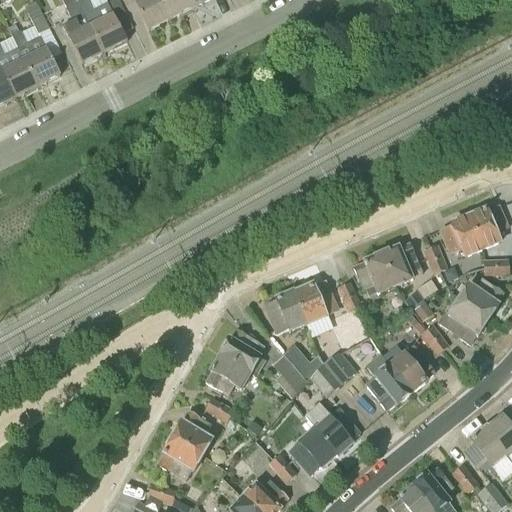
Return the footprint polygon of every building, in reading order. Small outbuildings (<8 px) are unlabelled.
[(81,67),(104,55),(82,12),(75,0),(65,0),(61,2),(73,23),(61,29),(81,67)] [(75,0),(82,12),(104,55),(126,43),(106,6),(92,13),(84,0),(75,0)] [(147,33),(171,21),(159,0),(133,0),(135,4),(133,5),(147,33)] [(159,0),(171,21),(192,10),(187,0),(159,0)] [(187,0),(192,10),(211,0),(187,0)] [(37,36),(49,30),(38,8),(26,14),(37,36)] [(17,50),(37,89),(59,78),(40,40),(26,47),(15,27),(7,31),(11,39),(17,50)] [(37,89),(17,50),(3,57),(0,50),(0,70),(15,100),(37,89)] [(0,108),(15,100),(0,70),(0,108)] [(483,252),(483,253),(500,246),(496,237),(508,232),(497,209),(487,214),(486,212),(469,219),(483,252)] [(464,261),(483,253),(483,252),(469,219),(451,227),(452,229),(441,234),(451,257),(461,253),(464,261)] [(395,289),(396,292),(415,284),(413,281),(422,277),(409,247),(399,251),(399,250),(381,257),(395,289)] [(429,266),(442,261),(437,249),(424,254),(429,266)] [(377,300),(396,292),(395,289),(381,257),(363,265),(364,266),(354,271),(364,295),(373,291),(377,300)] [(442,261),(429,266),(434,277),(446,272),(442,261)] [(496,265),(497,278),(510,278),(509,264),(496,265)] [(484,279),(497,278),(496,265),(484,265),(484,279)] [(447,285),(458,281),(454,270),(443,274),(447,285)] [(458,305),(488,325),(498,308),(497,307),(503,298),(481,283),(476,291),(468,286),(457,303),(458,305)] [(293,295),(308,330),(329,321),(328,319),(338,315),(334,307),(324,285),(313,290),(312,288),(295,296),(294,294),(293,295)] [(343,304),(355,298),(350,286),(338,292),(343,304)] [(307,331),(308,330),(293,295),(276,302),(276,304),(265,309),(276,332),(285,327),(289,336),(306,328),(307,331)] [(410,314),(424,305),(418,295),(404,304),(410,314)] [(355,298),(343,304),(348,315),(360,309),(355,298)] [(478,340),(488,325),(458,305),(457,303),(441,327),(471,347),(476,339),(478,340)] [(433,316),(424,305),(413,313),(422,324),(433,316)] [(412,318),(407,322),(412,328),(417,324),(412,318)] [(417,324),(413,329),(418,335),(423,331),(417,324)] [(430,349),(441,341),(432,330),(422,339),(430,349)] [(219,359),(251,377),(261,360),(253,356),(259,347),(236,333),(230,343),(229,342),(219,359)] [(441,341),(430,349),(437,358),(448,350),(441,341)] [(283,359),(306,386),(322,368),(318,359),(308,368),(294,350),(283,359)] [(389,369),(411,397),(426,385),(425,384),(434,377),(412,350),(403,357),(402,356),(387,366),(389,369)] [(324,368),(341,389),(356,376),(340,358),(324,368)] [(389,369),(387,366),(381,358),(366,370),(375,380),(365,388),(387,414),(396,407),(397,408),(411,397),(389,369)] [(241,394),(251,377),(219,359),(210,375),(211,376),(206,385),(229,399),(234,390),(241,394)] [(272,368),(281,378),(296,397),(306,386),(283,359),(272,368)] [(327,402),(341,389),(324,368),(323,368),(310,382),(327,402)] [(275,392),(280,389),(274,382),(270,386),(275,392)] [(216,419),(222,407),(212,402),(205,413),(216,419)] [(222,407),(216,419),(227,426),(234,414),(222,407)] [(324,443),(336,459),(337,460),(352,447),(350,445),(360,437),(337,412),(314,432),(324,443)] [(485,431),(508,461),(509,461),(511,464),(511,413),(503,421),(502,420),(488,431),(487,430),(485,431)] [(172,441),(204,459),(214,442),(205,437),(210,429),(188,416),(182,425),(181,425),(172,441)] [(233,430),(237,425),(231,421),(228,426),(233,430)] [(262,431),(252,423),(245,431),(255,439),(262,431)] [(506,463),(508,461),(485,431),(470,443),(470,444),(462,451),(479,473),(486,467),(491,473),(505,462),(506,463)] [(321,472),(336,459),(324,443),(314,432),(289,454),(311,479),(320,471),(321,472)] [(194,476),(204,459),(172,441),(162,458),(163,459),(158,467),(180,481),(180,480),(186,484),(192,475),(194,476)] [(278,477),(284,472),(257,443),(255,446),(273,464),(269,468),(278,477)] [(288,468),(284,472),(278,477),(286,486),(296,477),(288,468)] [(461,488),(471,480),(462,469),(452,477),(461,488)] [(413,491),(430,511),(442,511),(451,505),(446,498),(453,493),(436,472),(428,479),(428,478),(413,491)] [(471,480),(461,488),(468,497),(479,489),(471,480)] [(243,502),(253,511),(280,511),(281,511),(280,511),(288,503),(269,485),(262,492),(256,486),(242,500),(243,502)] [(488,511),(499,511),(507,506),(491,487),(477,498),(488,511)] [(160,504),(164,492),(151,488),(147,500),(160,504)] [(430,511),(413,491),(399,502),(399,503),(390,510),(391,511),(430,511)] [(164,492),(160,504),(172,508),(175,495),(164,492)] [(253,511),(243,502),(242,500),(230,511),(253,511)]
